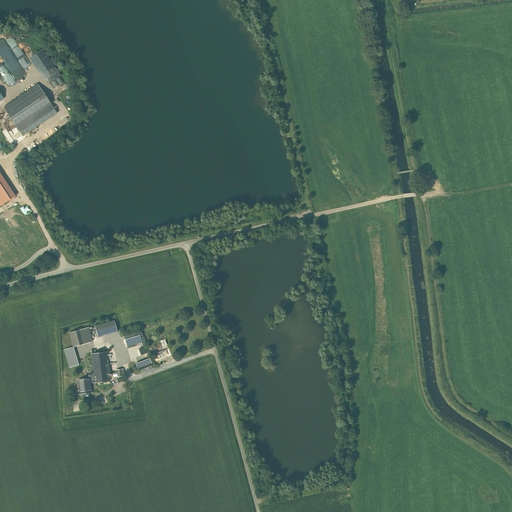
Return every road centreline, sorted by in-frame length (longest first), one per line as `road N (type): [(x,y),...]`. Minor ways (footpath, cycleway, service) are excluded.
road 1 (unclassified): [(258,511),(186,243),(0,287)]
road 2 (track): [(422,194),(449,386),(459,402),(511,437)]
road 3 (track): [(309,215),(260,0)]
road 4 (track): [(186,243),(399,196)]
